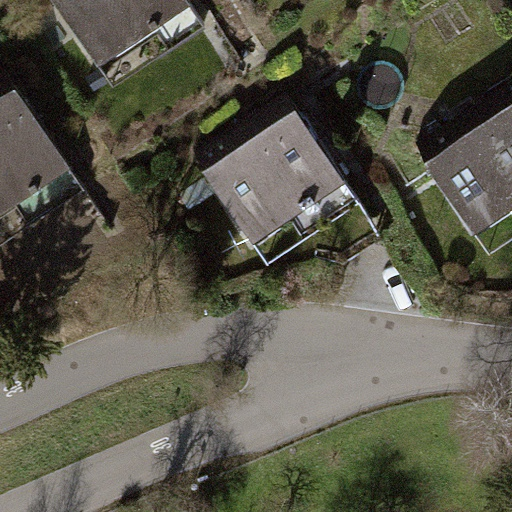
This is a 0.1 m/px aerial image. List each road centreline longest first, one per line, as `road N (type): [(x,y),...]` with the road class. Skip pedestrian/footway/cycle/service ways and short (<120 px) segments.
road 1 (residential): [(0,416),(178,346),(269,339),(502,366)]
road 2 (residential): [(502,366),(228,433),(16,511)]
